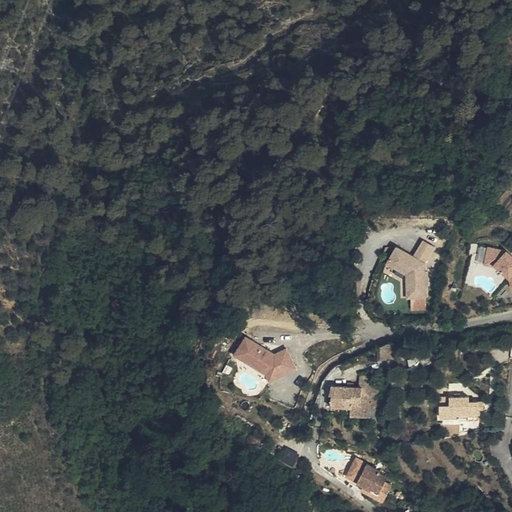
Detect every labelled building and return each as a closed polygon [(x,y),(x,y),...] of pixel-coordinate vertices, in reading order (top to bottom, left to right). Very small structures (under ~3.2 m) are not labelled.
[(427,262),(437,245),(425,238),(415,254),(398,244),(388,261),(408,273),(408,296),(413,296),(413,306),(427,306),(427,262)] [(484,261),(487,244),(477,242),(474,259),(484,261)] [(511,251),(509,249),(490,244),(485,263),(498,266),(510,277),(511,284),(511,251)] [(276,352),(248,333),(236,352),(267,373),(271,380),(298,367),(288,346),(276,352)] [(385,383),(385,381),(386,372),(372,371),(372,382),(385,383)] [(401,393),(401,381),(385,381),(385,383),(372,382),(343,381),(343,391),(345,391),(344,403),(361,405),(367,401),(384,402),(386,393),(401,393)] [(468,394),(450,394),(450,402),(441,402),(441,408),(438,408),(438,411),(440,411),(441,414),(460,414),(461,411),(468,411),(468,417),(479,416),(479,405),(482,404),(483,398),(467,398),(468,394)] [(301,451),(288,444),(282,455),(296,462),(301,451)] [(348,472),(353,474),(366,480),(371,482),(370,484),(374,487),(372,492),(386,499),(396,481),(387,476),(389,473),(383,470),(382,467),(361,457),(358,461),(355,459),(348,472)] [(366,480),(353,474),(349,480),(363,488),(366,480)]
